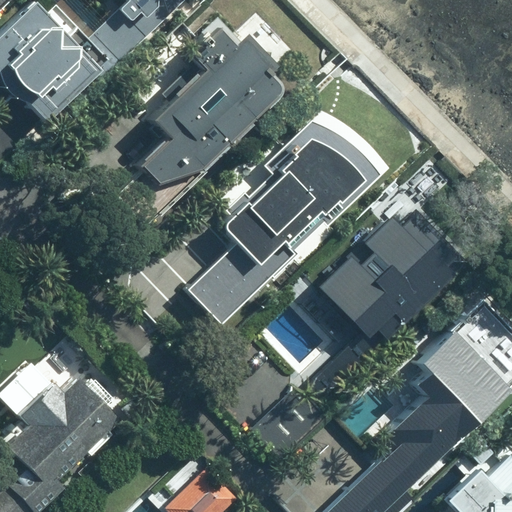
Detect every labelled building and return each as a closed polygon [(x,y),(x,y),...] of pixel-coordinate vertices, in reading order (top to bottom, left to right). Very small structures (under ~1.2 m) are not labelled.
[(36,0),(28,0),(0,27),(0,72),(43,118),(99,65),(36,0)] [(118,0),(114,3),(127,16),(136,8),(141,14),(154,2),(154,0),(118,0)] [(276,86),(277,81),(273,74),(267,67),(273,61),(243,29),(232,39),(215,21),(187,48),(202,64),(149,115),(165,133),(137,160),(154,178),(195,163),(272,90),(276,86)] [(329,124),(309,115),(260,161),(268,170),(246,191),(242,187),(221,207),(227,212),(217,221),(233,238),(184,285),(217,321),(376,169),(363,152),(347,137),(329,124)] [(388,211),(315,281),(365,333),(391,308),(400,317),(460,261),(421,220),(425,217),(413,204),(396,220),(388,211)] [(401,443),(422,464),(493,396),(437,337),(415,358),(424,367),(411,379),(423,392),(377,436),(392,452),(401,443)] [(0,484),(0,511),(32,511),(62,484),(53,475),(115,416),(74,373),(3,441),(23,462),(0,484)] [(278,457),(324,413),(295,382),(249,426),(278,457)] [(511,511),(511,452),(510,451),(486,474),(475,463),(442,494),(456,508),(451,511),(511,511)] [(317,511),(394,511),(410,498),(373,459),(318,511),(317,511)] [(169,511),(216,511),(235,495),(205,465),(163,505),(169,511)]
